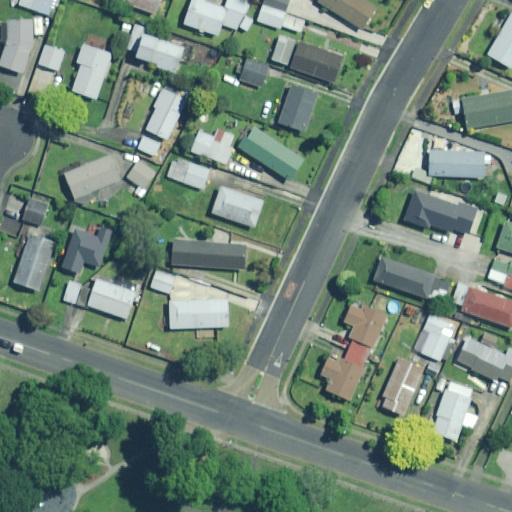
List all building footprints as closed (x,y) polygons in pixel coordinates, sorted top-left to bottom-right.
[(58,0),(20,0),(19,5),(52,16),(58,0)] [(161,0),(120,0),(119,3),(157,15),(161,0)] [(236,29),(253,4),(242,0),(229,0),(226,10),(197,0),(192,0),(184,24),(217,36),(222,24),(236,29)] [(289,0),(264,0),(257,21),(280,29),(281,26),(300,33),(305,22),(285,14),(289,0)] [(376,8),(362,0),(319,0),(318,3),(363,30),(376,8)] [(511,14),(489,55),(511,68),(511,14)] [(38,26),(11,18),(5,37),(8,37),(0,63),(0,65),(23,73),(38,26)] [(146,28),(137,25),(129,49),(138,52),(136,57),(158,65),(157,67),(176,73),(180,60),(189,63),(193,52),(144,35),(146,28)] [(344,58),(279,36),(270,61),(335,84),(344,58)] [(65,52),(46,45),(39,64),(59,71),(65,52)] [(113,55),(84,45),(78,63),(83,65),(73,92),(97,100),(113,55)] [(269,67),(247,60),(240,81),(262,88),(269,67)] [(190,94),(167,83),(155,107),(157,108),(146,130),(168,140),(190,94)] [(318,94),(292,85),(279,124),(306,133),(318,94)] [(511,122),(511,92),(465,100),(470,129),(511,122)] [(304,160),(253,126),(239,148),(290,182),(304,160)] [(237,136),(218,129),(215,138),(199,132),(192,152),(226,164),(237,136)] [(161,142),(145,135),(139,149),(155,156),(161,142)] [(487,154),(430,152),(429,178),(486,180),(487,154)] [(120,180),(110,156),(66,174),(76,198),(120,180)] [(210,171),(175,158),(168,177),(203,190),(210,171)] [(155,173),(139,162),(129,179),(145,189),(155,173)] [(264,202),(222,187),(213,214),(255,228),(264,202)] [(477,211),(415,190),(404,222),(429,230),(430,227),(452,234),(453,231),(469,236),(477,211)] [(43,227),(50,206),(29,199),(22,220),(43,227)] [(511,226),(504,224),(496,249),(511,254),(511,226)] [(100,237),(75,228),(61,267),(81,274),(85,261),(100,267),(112,231),(103,228),(100,237)] [(56,244),(33,235),(15,282),(39,291),(56,244)] [(247,245),(173,240),(171,265),(245,270),(247,245)] [(511,258),(498,253),(488,280),(506,286),(505,288),(511,290),(511,258)] [(435,277),(381,259),(373,282),(427,300),(435,277)] [(176,278),(156,272),(151,288),(171,294),(176,278)] [(136,293),(97,280),(93,291),(85,288),(80,303),(127,319),(136,293)] [(81,286),(70,282),(64,301),(76,304),(81,286)] [(511,303),(472,289),(464,312),(511,328),(511,303)] [(229,327),(228,300),(170,302),(171,329),(229,327)] [(351,339),(374,349),(389,317),(354,302),(345,322),(356,328),(351,339)] [(456,325),(431,314),(424,329),(431,332),(422,352),(440,360),(456,325)] [(506,355),(468,338),(457,362),(497,381),(499,377),(510,382),(511,377),(511,347),(510,347),(506,355)] [(374,349),(351,339),(350,341),(353,343),(344,364),(329,357),(321,375),(331,380),(327,391),(351,402),(374,349)] [(423,370),(399,360),(381,406),(404,416),(423,370)] [(474,391),(449,382),(432,432),(457,440),(462,424),(474,428),(478,416),(466,412),(474,391)]
